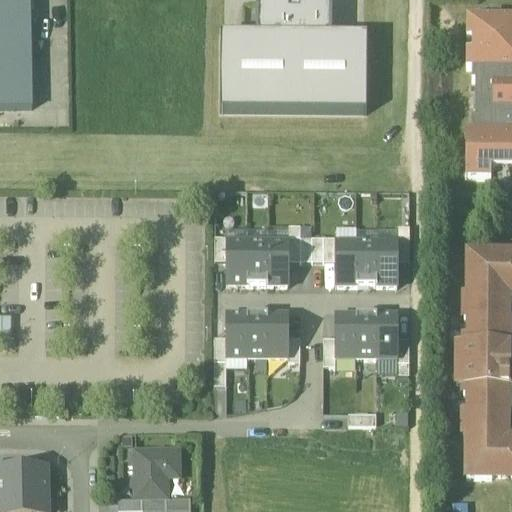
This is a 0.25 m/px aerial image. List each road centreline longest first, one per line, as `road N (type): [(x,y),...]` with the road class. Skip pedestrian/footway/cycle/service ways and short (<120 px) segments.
road 1 (track): [(419,0),(414,511)]
road 2 (residential): [(71,443),(102,433),(284,424),(309,388),(310,304)]
